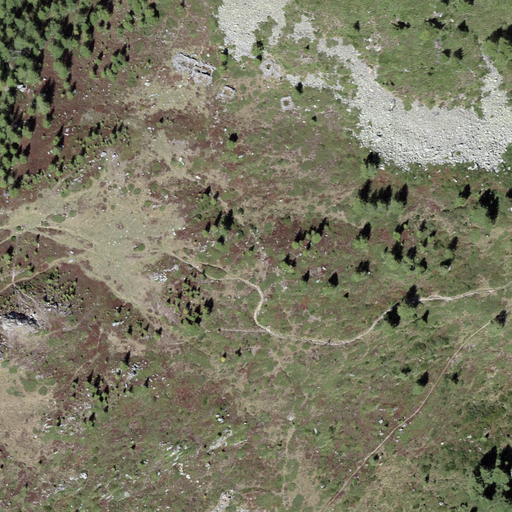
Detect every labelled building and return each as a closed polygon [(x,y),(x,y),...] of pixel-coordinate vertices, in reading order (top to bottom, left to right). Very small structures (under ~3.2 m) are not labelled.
[(212,77),(215,67),(180,54),(177,64),(212,77)] [(275,66),(267,63),(264,69),(272,73),(275,66)] [(237,91),(226,86),(221,96),(232,101),(237,91)] [(292,96),(280,99),(283,110),(295,106),(292,96)] [(218,511),(227,500),(221,496),(209,511),(218,511)]
